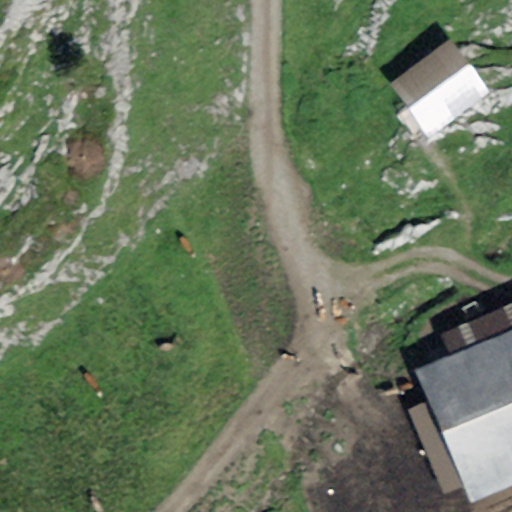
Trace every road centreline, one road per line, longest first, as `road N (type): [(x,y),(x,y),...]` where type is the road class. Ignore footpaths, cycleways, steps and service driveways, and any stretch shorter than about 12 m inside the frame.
road 1 (track): [(172,511),(291,375),(314,327),(307,278)]
road 2 (track): [(307,278),(269,124),(274,0)]
